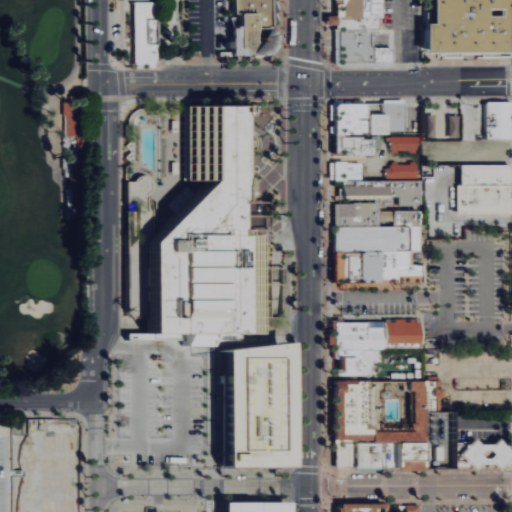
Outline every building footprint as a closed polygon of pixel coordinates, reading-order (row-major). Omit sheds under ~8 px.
[(275,0),(276,1),(272,3),(276,12),(272,14),(277,25),(270,28),(273,35),(273,44),(267,52),(259,56),(248,53),(245,57),(229,57),(229,29),(232,29),(232,0),(275,0)] [(332,32),(332,26),(325,26),(325,16),(332,16),(332,2),(328,2),(328,0),(381,0),(381,32),(368,32),(332,32)] [(419,53),(502,53),(501,0),(427,0),(427,25),(419,25),(419,53)] [(130,4),(131,65),(155,65),(154,4),(130,4)] [(332,32),(332,67),(389,68),(389,48),(368,48),(368,32),(332,32)] [(331,107),(330,136),(372,135),(402,135),(402,102),(380,102),(380,114),(364,114),(364,103),(334,103),(331,107)] [(482,103),(482,141),(510,140),(509,103),(482,103)] [(141,335),(141,243),(184,201),(184,105),(238,106),(238,125),(237,236),(261,236),(261,330),(261,335),(141,335)] [(238,106),(256,106),(268,117),(256,129),(251,125),(238,125),(238,106)] [(330,136),(330,154),(372,154),(372,135),(330,136)] [(417,151),(418,136),(391,135),(391,150),(417,151)] [(344,182),(344,163),(327,163),(328,182),(339,182),(344,182)] [(418,178),(418,163),(387,163),(387,178),(418,178)] [(508,166),(509,214),(454,215),(453,185),(458,185),(457,166),(508,166)] [(128,181),(129,203),(152,202),(151,175),(138,176),(138,180),(128,181)] [(339,182),(339,199),(391,199),(391,211),(416,211),(416,182),(344,182),(339,182)] [(331,228),(331,204),(377,203),(377,211),(391,211),(416,211),(416,226),(331,228)] [(331,254),(331,228),(416,226),(417,253),(331,254)] [(331,254),(332,284),(353,284),(353,289),(378,289),(378,284),(420,284),(420,265),(408,265),(408,254),(331,254)] [(376,351),(418,351),(417,319),(383,319),(383,328),(364,328),(364,323),(333,323),(333,359),(338,359),(364,359),(364,351),(376,351)] [(230,349),(297,343),(300,467),(230,467),(230,349)] [(334,376),(376,376),(376,351),(364,351),(364,359),(338,359),(338,369),(334,369),(334,376)] [(511,442),(468,442),(468,464),(511,465),(511,442)] [(332,467),(420,467),(420,443),(332,443),(332,467)] [(294,511),(295,502),(228,502),(227,511),(294,511)] [(385,511),(386,504),(343,503),(343,511),(385,511)]
